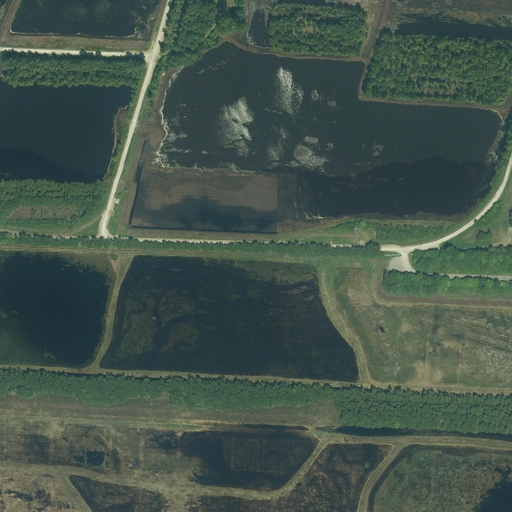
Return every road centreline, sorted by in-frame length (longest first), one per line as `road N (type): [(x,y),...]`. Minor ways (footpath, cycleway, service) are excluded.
road 1 (track): [(511,158),(490,207),(455,233),(404,249),(0,231)]
road 2 (track): [(107,238),(170,0)]
road 3 (track): [(0,45),(154,51)]
road 4 (unclassified): [(404,249),(411,274),(511,279)]
